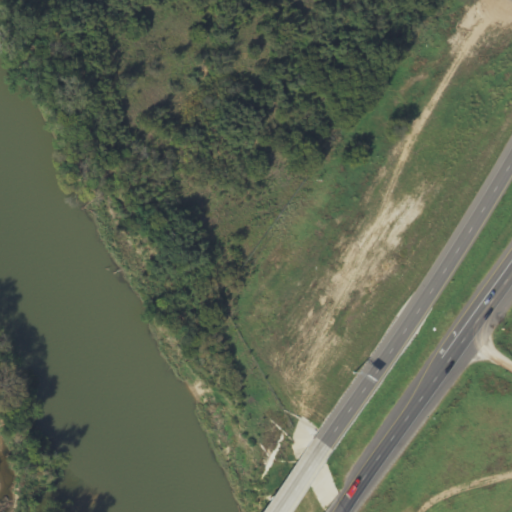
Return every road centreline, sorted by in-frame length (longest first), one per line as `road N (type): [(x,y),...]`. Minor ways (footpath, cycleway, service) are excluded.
road 1 (motorway): [(511,159),(421,308),(318,452)]
road 2 (motorway): [(350,498),(470,336)]
